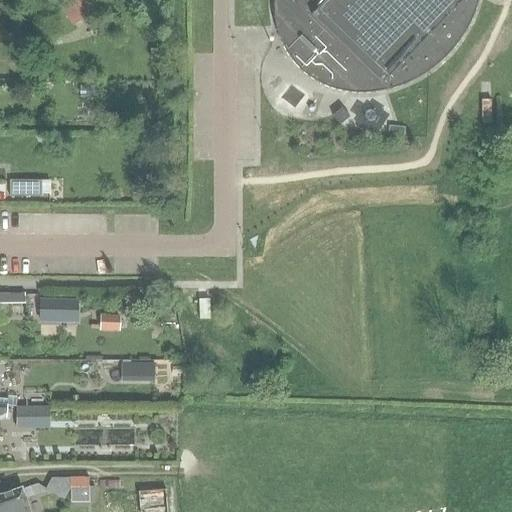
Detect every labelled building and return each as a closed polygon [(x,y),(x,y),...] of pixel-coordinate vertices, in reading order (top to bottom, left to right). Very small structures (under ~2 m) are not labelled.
[(69,0),(71,2),(61,8),(73,25),(94,11),(86,0),(69,0)] [(357,93),(379,94),(387,91),(406,85),(432,70),(450,54),(465,35),(476,8),(477,0),(274,0),(274,3),(278,31),(280,34),(280,36),(286,50),(298,66),(315,80),(332,88),(357,93)] [(342,108),(332,116),(340,125),(350,117),(342,108)] [(41,182),(41,181),(9,181),(9,197),(41,197),(41,194),(50,194),(50,182),(41,182)] [(0,304),(24,305),(24,295),(0,294),(0,304)] [(202,316),(202,298),(192,298),(192,316),(202,316)] [(77,301),(40,300),(39,322),(77,323),(77,301)] [(164,313),(164,325),(174,325),(175,313),(164,313)] [(100,316),(100,331),(120,332),(120,317),(100,316)] [(141,362),(142,382),(156,382),(155,362),(141,362)] [(16,407),(17,429),(33,429),(33,407),(16,407)] [(68,480),(51,480),(45,490),(63,501),(70,489),(87,489),(88,489),(88,486),(88,479),(68,479),(68,480)] [(87,489),(87,502),(95,502),(95,485),(88,486),(88,489),(87,489)] [(0,511),(27,511),(20,488),(0,493),(0,511)]
